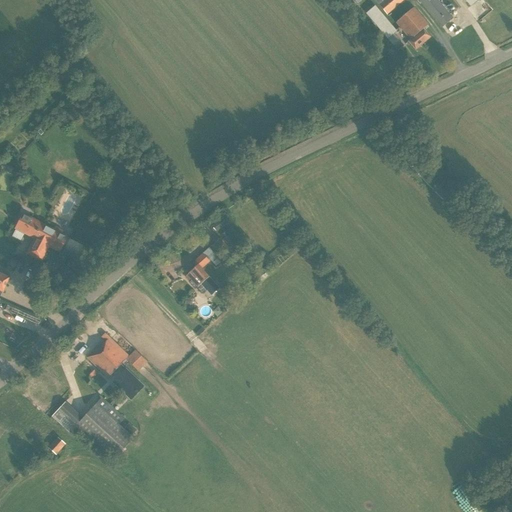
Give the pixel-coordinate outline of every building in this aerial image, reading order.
[(354,0),(357,2),(359,0),(374,0),(387,15),(404,0),(418,0),(442,28),(453,19),(437,0),(354,0)] [(423,29),(428,25),(414,8),(396,23),(410,40),(408,42),(416,50),(430,38),(423,29)] [(78,114),(86,125),(90,122),(82,111),(78,114)] [(24,214),(16,229),(34,239),(26,254),(41,262),(49,247),(59,252),(67,237),(62,235),(64,232),(56,228),(55,231),(24,214)] [(210,247),(220,257),(226,251),(217,241),(210,247)] [(192,264),(196,268),(185,277),(196,289),(202,284),(212,296),(220,290),(202,269),(216,257),(209,249),(203,254),(192,264)] [(62,255),(75,260),(77,255),(65,250),(62,255)] [(0,273),(0,291),(3,293),(9,278),(0,273)] [(212,312),(217,317),(222,312),(218,307),(212,312)] [(129,357),(105,333),(101,337),(106,342),(101,347),(100,345),(87,358),(108,379),(126,360),(138,372),(147,363),(135,351),(129,357)] [(77,367),(86,376),(94,369),(85,359),(77,367)] [(131,400),(144,387),(126,370),(114,383),(131,400)] [(82,418),(65,402),(51,417),(70,434),(75,428),(112,461),(133,438),(118,425),(124,418),(108,404),(111,400),(104,394),(82,418)] [(47,448),(55,455),(65,444),(57,437),(47,448)]
